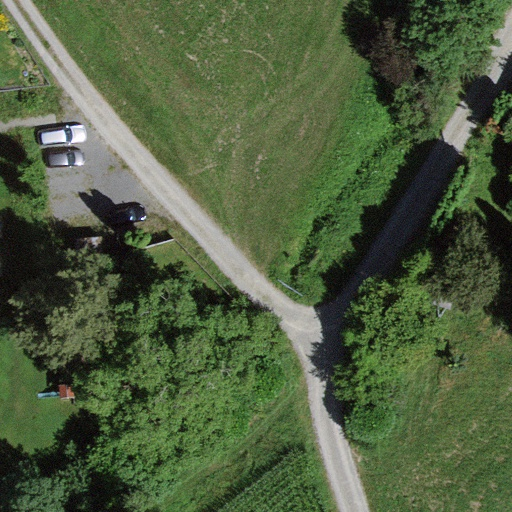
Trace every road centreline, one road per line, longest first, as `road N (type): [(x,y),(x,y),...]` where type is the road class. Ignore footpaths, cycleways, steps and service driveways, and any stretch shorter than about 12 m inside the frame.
road 1 (track): [(18,0),(151,176),(281,319),(335,352),(331,418),(356,511)]
road 2 (track): [(335,352),(511,34)]
